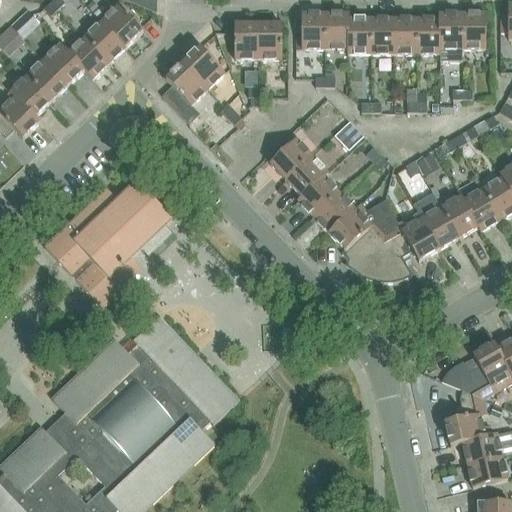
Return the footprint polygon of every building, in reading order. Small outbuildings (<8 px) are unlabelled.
[(58,0),(56,0),(51,5),(58,13),(65,6),(58,0)] [(98,8),(93,4),(88,9),(92,13),(98,8)] [(58,13),(51,5),(43,12),(50,20),(58,13)] [(143,35),(118,9),(101,25),(126,51),(143,35)] [(20,21),(18,23),(10,29),(18,38),(20,40),(38,23),(33,17),(28,12),(20,21)] [(325,53),(325,17),(301,17),(301,38),(301,53),(325,53)] [(325,17),(325,53),(347,53),(348,53),(348,22),(348,17),(325,17)] [(439,53),(440,53),(462,53),(462,17),(438,17),(438,22),(439,22),(439,53)] [(462,17),(462,53),(485,53),(485,17),(462,17)] [(500,18),(500,36),(508,36),(508,18),(500,18)] [(348,53),(347,53),(347,58),(370,58),(370,22),(348,22),(348,53)] [(370,22),(370,58),(393,58),(393,22),(370,22)] [(393,22),(393,58),(416,58),(416,22),(393,22)] [(440,58),(440,53),(439,53),(439,22),(438,22),(416,22),(416,58),(440,58)] [(126,51),(101,25),(84,41),(109,67),(126,51)] [(235,63),(258,63),(258,27),(234,27),(235,63)] [(281,27),(258,27),(258,63),(281,63),(281,27)] [(3,52),(18,38),(10,29),(0,39),(0,49),(2,52),(3,52)] [(84,74),(92,83),(109,67),(84,41),(68,56),(68,57),(84,74)] [(68,57),(68,56),(60,48),(43,64),(68,90),(84,74),(68,57)] [(200,51),(183,67),(208,93),(225,77),(200,51)] [(68,90),(43,64),(26,79),(51,105),(68,90)] [(166,83),(172,90),(162,100),(189,128),(200,117),(191,109),(208,93),(183,67),(166,83)] [(51,105),(26,79),(10,95),(34,121),(35,121),(51,105)] [(315,81),(315,91),(325,91),(325,81),(315,81)] [(325,81),(325,91),(335,91),(335,81),(325,81)] [(248,91),(248,101),(258,101),(258,91),(248,91)] [(268,91),(258,91),(258,101),(268,101),(268,91)] [(416,93),(407,93),(407,116),(416,116),(416,106),(416,93)] [(438,103),(462,103),(462,93),(452,93),(452,94),(438,94),(438,103)] [(472,93),(462,93),(462,103),(472,103),(472,93)] [(0,136),(5,142),(6,141),(14,133),(22,142),(40,126),(35,121),(34,121),(10,95),(9,96),(9,95),(2,102),(7,107),(0,113),(0,136)] [(361,116),(370,116),(370,106),(361,106),(361,116)] [(370,106),(370,116),(381,116),(381,106),(370,106)] [(416,106),(416,116),(426,116),(426,106),(416,106)] [(498,116),(507,121),(511,112),(503,107),(498,116)] [(221,115),(227,122),(235,115),(228,108),(221,115)] [(235,115),(227,122),(234,129),(242,122),(235,115)] [(484,124),(489,133),(498,128),(493,119),(484,124)] [(363,140),(349,125),(341,132),(334,138),(349,153),(363,140)] [(462,137),(453,142),(459,151),(467,146),(462,137)] [(439,162),(459,151),(453,142),(434,153),(439,162)] [(286,184),(312,160),(296,143),(270,167),(286,184)] [(372,165),(380,158),(373,151),(365,158),(372,165)] [(423,178),(437,169),(430,157),(423,161),(416,165),(421,173),(423,178)] [(380,158),(372,165),(379,173),(387,165),(380,158)] [(286,184),(301,201),(324,180),(328,177),(312,160),(286,184)] [(411,179),(419,174),(414,165),(405,170),(411,179)] [(511,169),(499,177),(502,182),(502,181),(511,197),(511,169)] [(301,201),(297,204),(313,221),(340,196),(324,180),(301,201)] [(511,197),(502,181),(502,182),(483,193),(500,224),(511,216),(511,197)] [(114,200),(107,192),(76,221),(73,225),(70,228),(45,251),(82,291),(102,311),(142,273),(131,261),(171,223),(137,186),(126,196),(118,204),(114,200)] [(500,224),(483,193),(463,204),(478,231),(480,235),(500,224)] [(340,196),(313,221),(329,238),(355,213),(355,212),(340,196)] [(463,204),(461,199),(440,211),(458,242),(478,231),(463,204)] [(344,254),(341,257),(347,263),(345,269),(356,277),(359,279),(362,280),(365,282),(370,284),(375,285),(382,286),(387,286),(392,286),(397,285),(402,283),(407,281),(412,279),(402,260),(387,234),(398,227),(384,204),(367,215),(360,208),(355,212),(355,213),(329,238),(344,254)] [(458,242),(440,211),(421,222),(439,253),(458,242)] [(387,234),(402,260),(412,255),(418,265),(439,253),(421,222),(418,216),(408,221),(412,227),(401,234),(399,230),(400,230),(398,227),(387,234)] [(201,433),(209,425),(213,429),(238,405),(189,353),(158,321),(134,345),(133,345),(137,349),(128,357),(124,353),(115,344),(114,344),(105,353),(52,403),(65,417),(46,435),(42,431),(0,470),(0,472),(5,477),(0,481),(0,511),(144,511),(145,511),(213,447),(201,433)] [(511,342),(496,351),(495,352),(511,379),(511,342)] [(479,370),(469,375),(468,376),(471,382),(469,384),(466,387),(464,389),(463,391),(461,394),(483,403),(495,396),(492,390),(502,384),(506,390),(511,386),(511,379),(495,352),(496,351),(493,347),(473,359),(479,370)] [(453,411),(456,423),(444,426),(450,449),(462,447),(462,446),(492,439),(492,438),(489,429),(482,430),(480,419),(486,417),(483,403),(461,394),(461,395),(460,398),(460,401),(460,403),(460,405),(460,407),(460,409),(453,411)] [(502,412),(493,408),(490,417),(499,420),(502,412)] [(462,447),(467,468),(502,460),(496,437),(492,438),(492,439),(462,446),(462,447)] [(507,483),(502,460),(467,468),(472,491),(507,483)]
